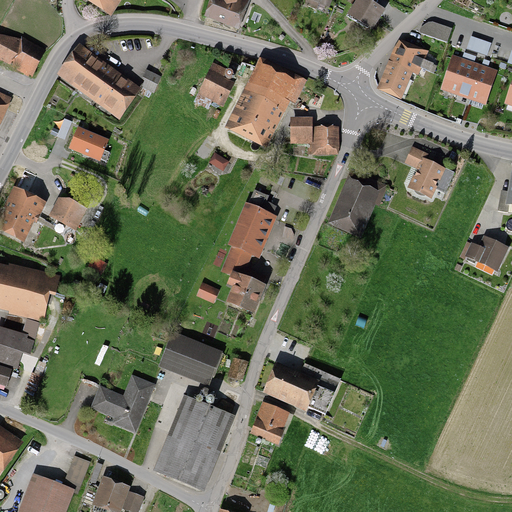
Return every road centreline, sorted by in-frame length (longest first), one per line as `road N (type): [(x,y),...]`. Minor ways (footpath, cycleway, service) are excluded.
road 1 (unclassified): [(368,98),(258,358),(212,505)]
road 2 (tertiary): [(36,103),(69,45),(128,25),(281,57),(348,87)]
road 3 (track): [(511,503),(457,494),(247,392)]
road 4 (residential): [(212,505),(0,409)]
road 5 (tertiary): [(368,98),(427,127),(511,151)]
